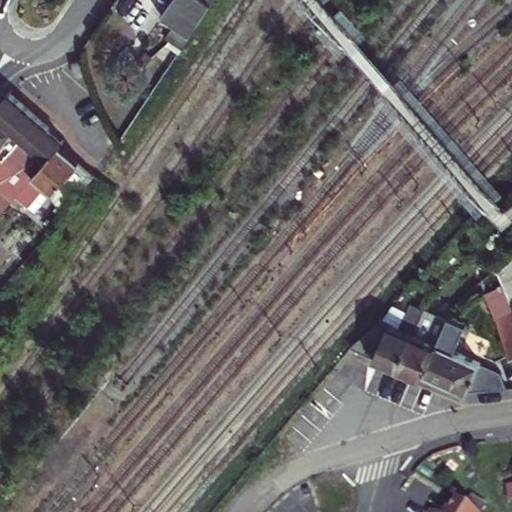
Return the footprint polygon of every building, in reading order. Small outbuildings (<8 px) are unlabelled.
[(75,77),(85,75),(82,61),(72,62),(75,77)] [(44,133),(49,127),(10,93),(0,104),(0,214),(12,201),(17,196),(61,144),(53,137),(51,139),(44,133)] [(51,139),(53,137),(61,144),(64,140),(57,133),(49,127),(44,133),(51,139)] [(65,216),(99,177),(79,159),(61,144),(17,196),(24,203),(29,207),(29,206),(46,185),(53,191),(61,181),(70,189),(58,204),(55,209),(65,216)] [(53,191),(49,196),(58,204),(70,189),(61,181),(53,191)] [(49,196),(53,191),(46,185),(29,206),(36,212),(49,196)] [(21,208),(24,203),(17,196),(12,201),(21,208)] [(511,354),(511,309),(502,287),(486,294),(510,356),(511,354)] [(360,338),(351,348),(377,359),(398,368),(425,308),(411,302),(406,313),(400,326),(391,322),(383,319),(360,338)] [(400,326),(406,313),(397,308),(391,322),(400,326)] [(411,374),(422,378),(425,372),(438,342),(437,342),(448,318),(425,308),(398,368),(411,374)] [(450,383),(468,391),(509,388),(502,371),(455,350),(467,323),(449,315),(448,318),(437,342),(438,342),(425,372),(450,383)] [(432,496),(422,509),(425,511),(483,511),(456,490),(449,500),(444,506),(432,496)]
